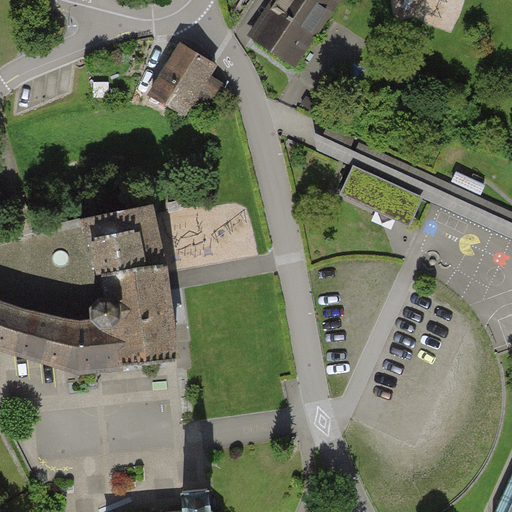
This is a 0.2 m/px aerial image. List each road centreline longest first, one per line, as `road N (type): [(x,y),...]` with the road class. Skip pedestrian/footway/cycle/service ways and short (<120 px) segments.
road 1 (residential): [(183,10),(250,83),(331,440),(363,511)]
road 2 (residential): [(112,12),(100,32),(0,81)]
